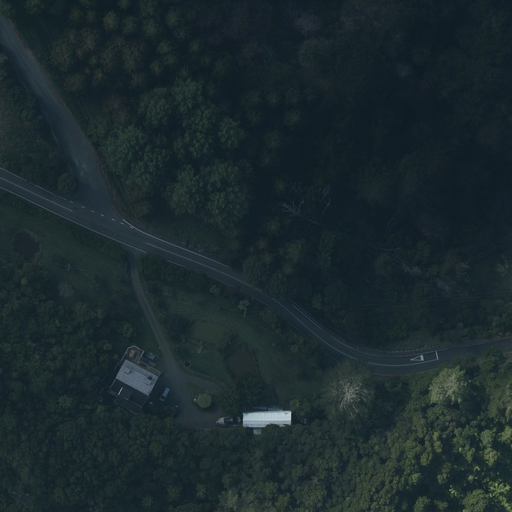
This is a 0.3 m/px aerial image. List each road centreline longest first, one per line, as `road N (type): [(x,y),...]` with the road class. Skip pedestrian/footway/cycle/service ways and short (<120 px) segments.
road 1 (unclassified): [(97,225),(250,287),(352,361),(402,367),(511,347)]
road 2 (unclassified): [(0,23),(100,205),(97,225)]
